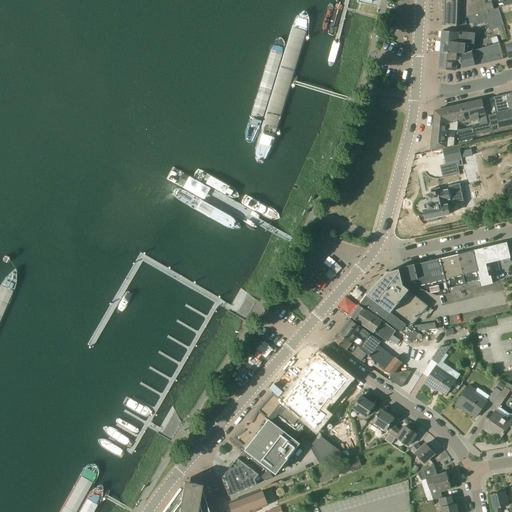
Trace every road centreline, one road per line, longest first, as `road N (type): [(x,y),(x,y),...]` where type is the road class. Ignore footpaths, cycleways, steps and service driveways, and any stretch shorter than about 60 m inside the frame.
road 1 (residential): [(470,470),(453,440),(303,331)]
road 2 (unclassified): [(191,458),(303,331)]
road 3 (unclassified): [(375,251),(416,87)]
road 4 (residential): [(375,251),(400,255),(511,229)]
